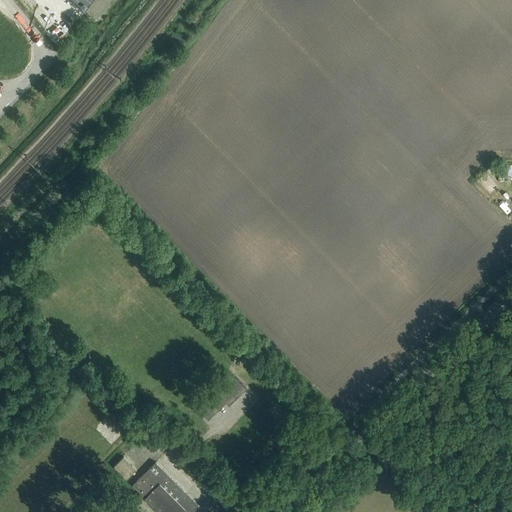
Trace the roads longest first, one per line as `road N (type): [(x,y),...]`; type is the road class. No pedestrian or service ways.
road 1 (tertiary): [(283,511),(511,295)]
road 2 (track): [(479,511),(393,468),(358,440)]
